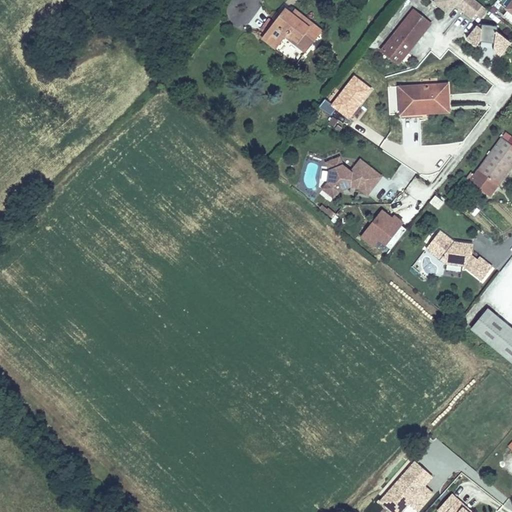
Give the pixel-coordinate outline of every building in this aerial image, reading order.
[(428,0),(431,2),(429,5),(449,18),(460,0),(428,0)] [(466,0),(459,12),(473,20),(482,5),(473,0),(466,0)] [(285,9),(265,36),(278,47),(285,37),(287,34),(308,50),(322,32),(295,11),(292,14),(285,9)] [(414,11),(383,51),(398,63),(429,24),(414,11)] [(500,57),(511,43),(496,32),(497,28),(482,25),(479,26),(468,40),(477,47),(481,42),(495,44),(494,52),(500,57)] [(287,34),(285,37),(306,53),(308,50),(287,34)] [(278,47),(265,36),(262,39),(276,49),(278,47)] [(402,114),(422,113),(422,108),(448,107),(447,85),(400,88),(402,114)] [(490,197),(511,166),(511,146),(502,139),(473,177),(483,185),(479,189),(490,197)] [(347,188),(350,186),(359,187),(367,195),(380,177),(360,162),(352,173),(343,166),(340,158),(327,163),(330,171),(329,182),(324,189),(334,197),(340,191),(344,189),(343,186),(346,185),(347,188)] [(391,183),(408,190),(416,171),(399,164),(391,183)] [(470,182),(479,189),(483,185),(473,177),(470,182)] [(438,210),(444,202),(436,196),(430,204),(438,210)] [(491,204),(483,213),(503,232),(511,224),(491,204)] [(378,243),(391,252),(408,228),(382,209),(360,240),(373,250),(378,243)] [(446,264),(465,262),(483,277),(493,264),(480,254),(477,258),(472,254),(473,252),(472,246),(468,247),(467,242),(456,243),(441,232),(428,250),(446,264)] [(511,334),(485,313),(469,333),(511,366),(511,334)] [(378,501),(392,511),(401,511),(408,503),(420,511),(435,491),(426,485),(435,474),(411,456),(378,501)] [(475,511),(451,492),(434,511),(475,511)]
